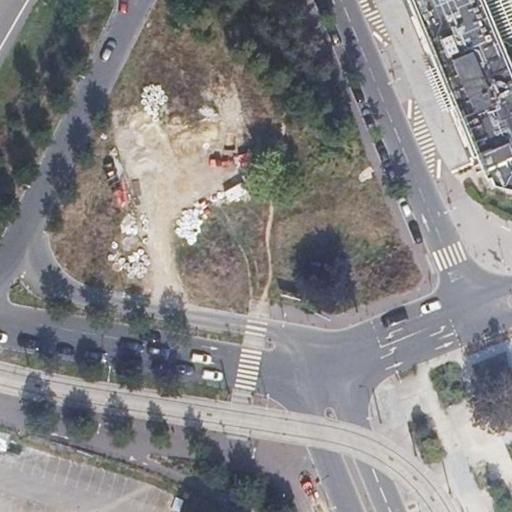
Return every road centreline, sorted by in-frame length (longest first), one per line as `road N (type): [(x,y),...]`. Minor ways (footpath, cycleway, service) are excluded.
road 1 (secondary): [(466,314),(338,0)]
road 2 (secondary): [(311,370),(283,337),(55,289),(11,252)]
road 3 (secondary): [(0,317),(250,367),(311,370)]
road 4 (secondary): [(11,252),(110,58)]
road 5 (secondary): [(466,314),(311,370)]
road 6 (secondary): [(311,370),(369,511)]
